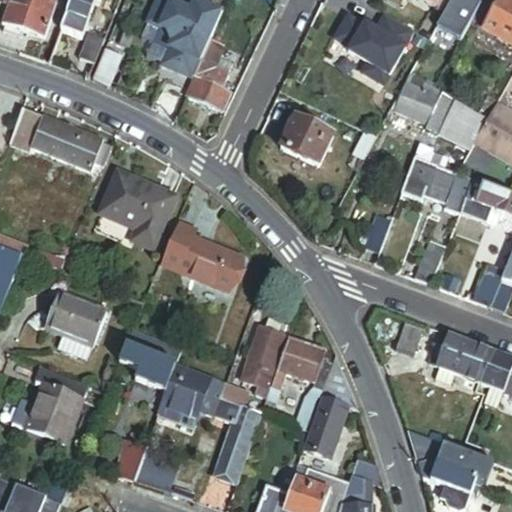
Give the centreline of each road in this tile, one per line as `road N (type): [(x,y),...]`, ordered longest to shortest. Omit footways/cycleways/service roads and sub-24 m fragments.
road 1 (residential): [(312,270),(353,344),(410,511)]
road 2 (residential): [(217,170),(92,106),(0,73)]
road 3 (residential): [(312,270),(511,345)]
road 4 (residential): [(304,0),(217,170)]
road 5 (residential): [(312,270),(217,170)]
